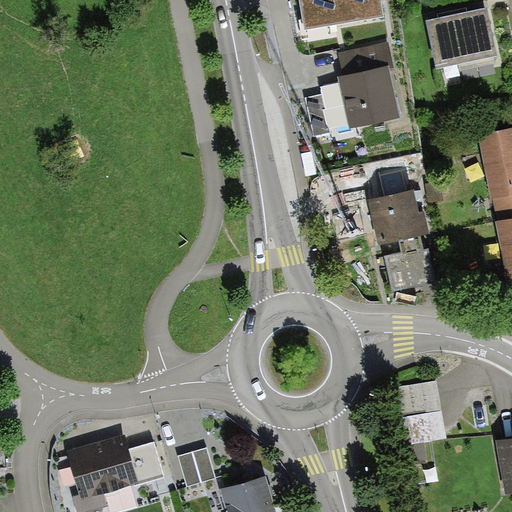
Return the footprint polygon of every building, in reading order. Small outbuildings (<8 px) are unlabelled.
[(300,0),(305,25),(382,11),(380,0),(300,0)] [(488,2),(428,15),(437,62),(456,58),(458,67),(495,59),(493,49),(497,49),(488,2)] [(310,136),(394,117),(377,47),(339,55),(346,87),(300,97),(310,136)] [(491,194),(495,193),(511,189),(511,118),(476,127),(491,194)] [(386,201),(372,203),(380,244),(422,235),(412,183),(384,188),(386,201)] [(507,277),(511,276),(511,189),(495,193),(499,214),(496,213),(507,277)] [(396,288),(438,277),(429,242),(387,253),(396,288)] [(405,412),(440,406),(435,378),(401,383),(405,412)] [(164,470),(153,438),(131,445),(125,429),(65,449),(79,489),(70,492),(77,511),(78,511),(108,503),(110,511),(111,511),(139,503),(132,481),(164,470)] [(511,432),(496,435),(505,489),(511,487),(511,432)] [(188,486),(217,478),(208,445),(179,453),(188,486)] [(277,511),(265,470),(219,484),(227,511),(277,511)]
